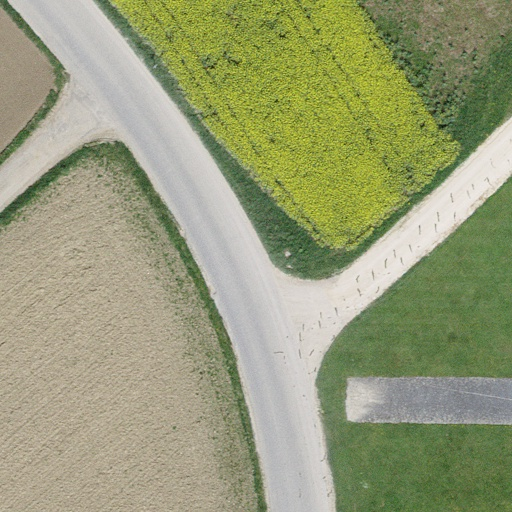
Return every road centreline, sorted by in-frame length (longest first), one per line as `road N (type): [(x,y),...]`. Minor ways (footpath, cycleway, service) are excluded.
road 1 (unclassified): [(295,511),(286,448),(225,258),(166,156),(41,0)]
road 2 (track): [(257,354),(511,141)]
road 3 (track): [(0,169),(103,76)]
